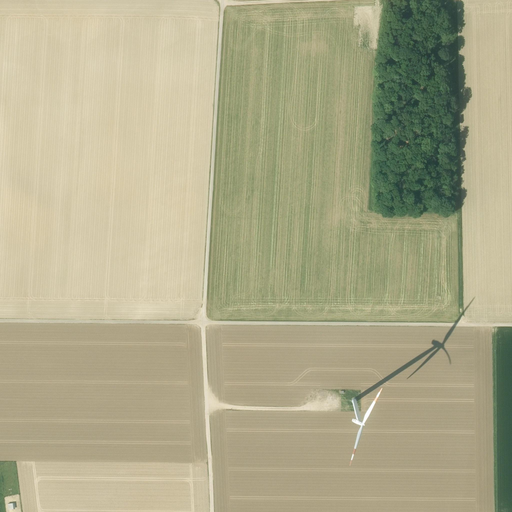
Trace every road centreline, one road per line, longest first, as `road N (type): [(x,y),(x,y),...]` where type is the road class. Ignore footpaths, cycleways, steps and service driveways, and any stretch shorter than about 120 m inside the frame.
road 1 (track): [(461,324),(455,0)]
road 2 (track): [(203,322),(222,0)]
road 3 (track): [(511,325),(203,322)]
road 4 (track): [(203,322),(0,320)]
road 5 (track): [(203,322),(211,511)]
road 6 (track): [(494,511),(491,325)]
